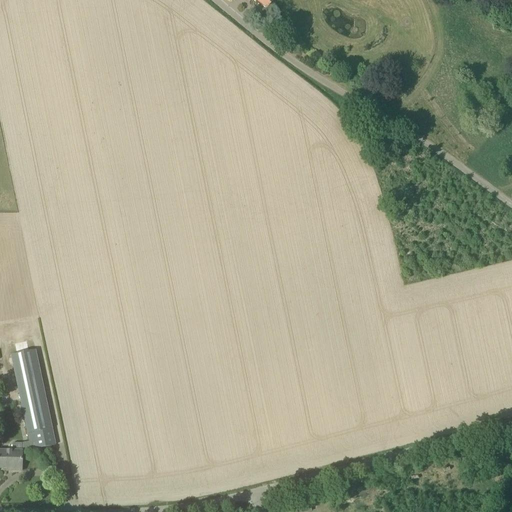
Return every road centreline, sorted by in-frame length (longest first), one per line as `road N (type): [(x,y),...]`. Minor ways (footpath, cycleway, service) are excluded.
road 1 (unclassified): [(511,205),(215,0)]
road 2 (unclassified): [(256,494),(511,424)]
